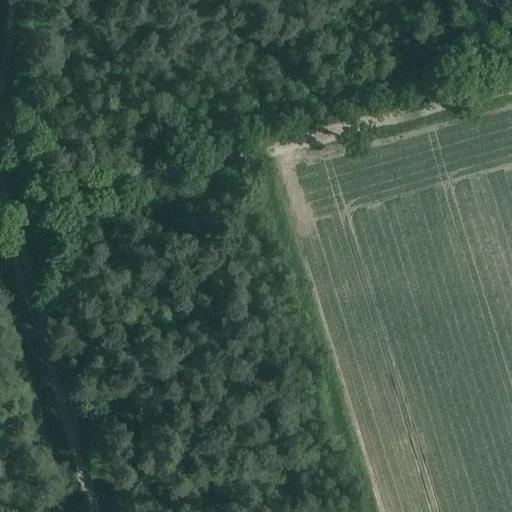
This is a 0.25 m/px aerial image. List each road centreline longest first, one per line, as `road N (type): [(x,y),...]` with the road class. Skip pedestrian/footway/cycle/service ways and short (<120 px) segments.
road 1 (track): [(3,212),(511,82)]
road 2 (track): [(3,212),(90,511)]
road 3 (track): [(21,0),(0,149)]
